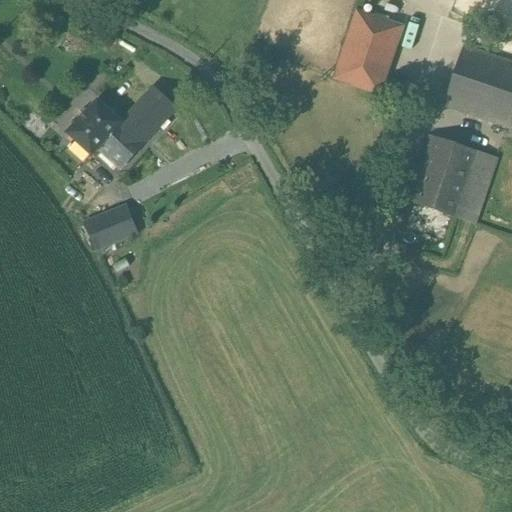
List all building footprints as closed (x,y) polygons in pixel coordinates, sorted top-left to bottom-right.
[(401,28),(357,14),(335,79),(379,94),(401,28)] [(511,64),(505,63),(505,62),(464,49),(445,106),(511,128),(511,64)] [(120,117),(94,143),(111,164),(166,110),(147,89),(120,117)] [(97,91),(62,127),(86,152),(94,143),(120,117),(97,91)] [(474,152),(430,138),(409,203),(474,224),(495,159),(474,152)] [(124,217),(92,232),(99,246),(131,231),(124,217)]
